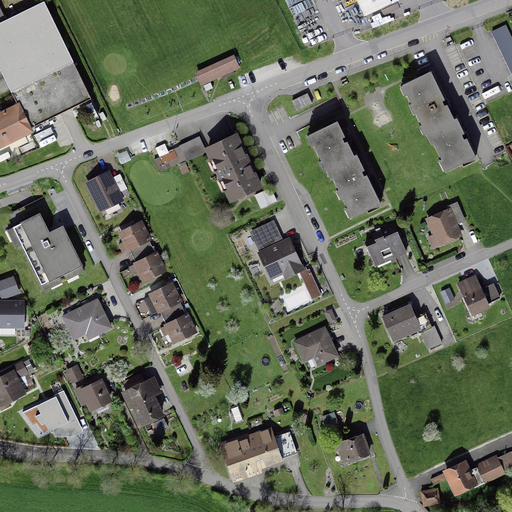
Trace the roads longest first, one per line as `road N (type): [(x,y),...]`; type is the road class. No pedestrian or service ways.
road 1 (residential): [(195,477),(194,442),(58,164)]
road 2 (residential): [(510,0),(244,96)]
road 3 (residential): [(244,96),(347,313)]
road 4 (residential): [(195,477),(275,501),(401,504)]
road 5 (residential): [(347,313),(402,482),(401,504)]
road 6 (residential): [(244,96),(58,164)]
road 7 (residential): [(0,451),(122,459),(195,477)]
road 8 (residential): [(347,313),(511,239)]
